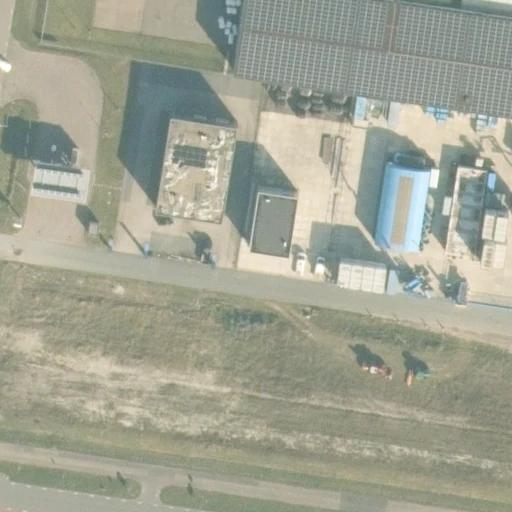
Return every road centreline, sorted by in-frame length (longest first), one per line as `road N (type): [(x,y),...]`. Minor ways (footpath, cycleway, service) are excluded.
road 1 (unclassified): [(0,249),(511,324)]
road 2 (tertiary): [(129,511),(0,491)]
